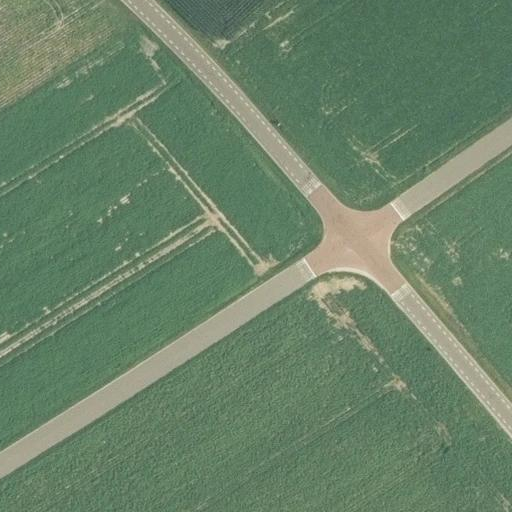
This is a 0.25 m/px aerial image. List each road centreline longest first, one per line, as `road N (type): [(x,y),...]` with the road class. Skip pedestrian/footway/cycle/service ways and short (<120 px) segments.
road 1 (unclassified): [(356,239),(0,465)]
road 2 (unclassified): [(356,239),(135,0)]
road 3 (unclassified): [(511,420),(356,239)]
road 4 (unclassified): [(511,130),(356,239)]
